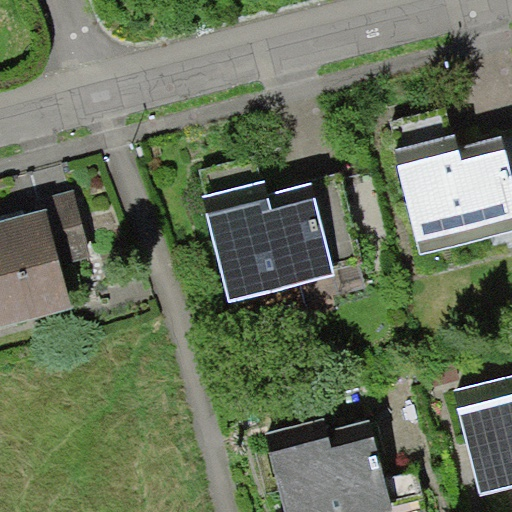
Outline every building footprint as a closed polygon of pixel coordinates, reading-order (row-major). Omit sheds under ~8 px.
[(469,137),(399,152),(420,250),(511,229),(511,149),(473,158),(469,137)] [(355,168),(216,199),(239,299),(302,284),(309,315),(348,306),(339,265),(375,256),(355,168)] [(0,344),(90,319),(79,279),(111,270),(87,184),(38,197),(43,214),(0,225),(0,344)] [(511,394),(473,404),(495,497),(511,492),(511,394)] [(337,437),(281,451),(295,511),(417,511),(435,508),(427,471),(397,479),(386,436),(340,447),(337,437)]
